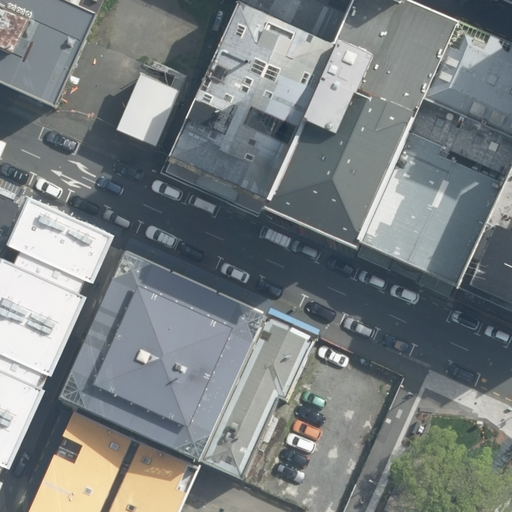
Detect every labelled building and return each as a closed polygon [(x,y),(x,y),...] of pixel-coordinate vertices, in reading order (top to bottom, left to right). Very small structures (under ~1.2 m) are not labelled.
[(99,10),(74,0),(0,0),(0,86),(55,111),(85,43),(99,10)] [(356,0),(243,0),(204,94),(167,167),(263,205),(356,0)] [(409,4),(399,0),(356,0),(263,205),(354,252),(404,135),(454,20),(409,4)] [(511,46),(454,20),(404,135),(504,181),(511,168),(511,164),(511,46)] [(404,135),(354,252),(453,293),(504,181),(404,135)] [(511,168),(504,181),(453,293),(511,319),(511,168)] [(0,232),(12,205),(0,199),(0,232)] [(0,462),(96,241),(17,206),(0,244),(0,462)] [(266,313),(117,249),(54,394),(74,402),(202,460),(266,313)] [(266,313),(202,460),(244,478),(280,396),(287,400),(316,334),(266,313)] [(335,511),(402,367),(324,331),(255,482),(320,511),(335,511)] [(202,460),(74,402),(63,426),(24,511),(178,511),(191,484),(202,460)]
